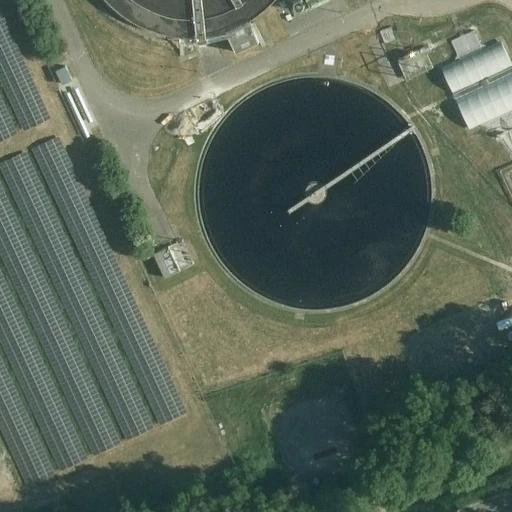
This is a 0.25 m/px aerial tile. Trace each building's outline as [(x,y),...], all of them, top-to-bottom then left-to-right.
[(305,0),(310,9),(329,1),(328,0),(305,0)] [(230,30),(225,32),(235,52),(258,42),(249,21),(245,24),(240,26),(235,28),(230,30)] [(379,31),(385,44),(396,39),(390,27),(379,31)] [(453,93),(511,65),(500,40),(481,49),(459,59),(441,67),(453,93)] [(413,83),(439,74),(431,50),(406,59),(413,83)] [(470,130),(511,110),(511,73),(456,100),(470,130)] [(182,240),(177,242),(153,254),(164,278),(193,264),(182,240)] [(320,476),(322,483),(335,479),(332,471),(320,476)]
